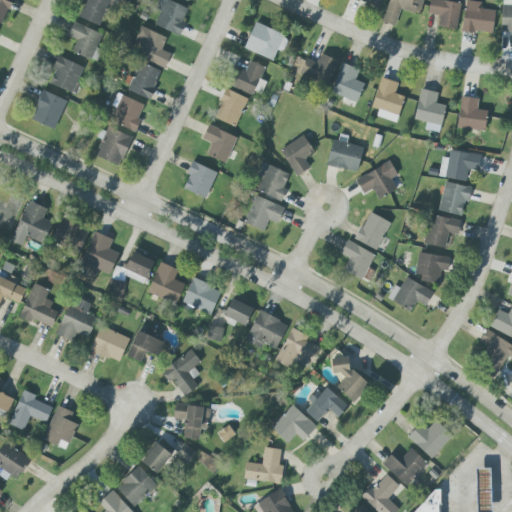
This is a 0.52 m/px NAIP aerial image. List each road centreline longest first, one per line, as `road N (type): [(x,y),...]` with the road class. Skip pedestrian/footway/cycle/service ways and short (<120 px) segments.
road 1 (tertiary): [(0,158),(285,288),(419,372),(511,445)]
road 2 (tertiary): [(511,418),(433,356),(295,270),(0,135)]
road 3 (residential): [(323,482),(433,356),(480,279),(511,171)]
road 4 (residential): [(133,220),(234,0)]
road 5 (residential): [(299,0),(423,52),(511,63)]
road 6 (residential): [(0,340),(135,404),(99,441)]
road 7 (residential): [(0,111),(50,0)]
